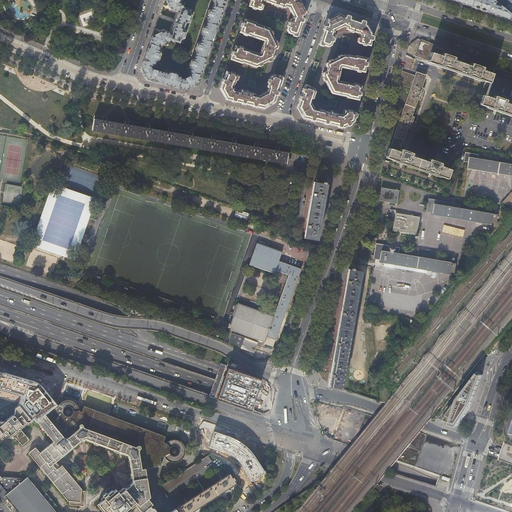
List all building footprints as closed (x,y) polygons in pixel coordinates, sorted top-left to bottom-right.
[(152,36),(149,44),(146,52),(141,69),(147,80),(153,82),(176,87),(187,90),(193,87),(198,84),(203,68),(212,43),(221,17),(226,0),(165,0),(170,10),(178,12),(170,33),(163,31),(152,36)] [(288,33),(297,36),(304,17),(306,11),(301,2),(300,0),(299,0),(250,0),(248,6),(260,10),(262,10),(263,6),(262,5),(262,4),(261,4),(262,2),(265,0),(266,1),(267,2),(281,7),(281,8),(282,8),(283,7),(284,8),(285,8),(286,7),(289,8),(293,17),(292,19),(291,19),(290,19),(286,30),(288,33)] [(491,0),(487,0),(487,1),(485,1),(481,0),(472,0),(471,6),(479,9),(487,12),(491,0)] [(494,6),(495,2),(492,0),(491,0),(487,12),(497,15),(507,19),(509,14),(500,6),(499,8),(494,6)] [(506,0),(492,0),(495,2),(500,6),(509,14),(507,19),(511,20),(511,4),(507,1),(506,0)] [(319,44),(328,47),(331,45),(335,35),(334,34),(333,34),(334,30),(343,26),(346,27),(346,28),(346,29),(352,31),(351,32),(352,32),(353,32),(356,33),(357,32),(358,33),(359,35),(359,37),(358,38),(357,42),(358,43),(370,46),(371,41),(373,34),(366,23),(363,22),(351,18),(346,16),(338,13),(327,19),(326,22),(325,25),(322,34),(321,37),(319,44)] [(242,62),(255,67),(274,59),(274,56),(273,54),(275,50),(277,49),(278,46),(269,28),(255,23),(256,22),(244,18),(243,21),(239,32),(264,41),(259,54),(235,45),(230,59),(242,63),(242,62)] [(511,73),(489,65),(443,49),(421,42),(419,48),(416,57),(489,82),(492,74),(495,75),(511,81),(511,73)] [(346,97),(359,100),(362,86),(338,81),(341,67),(364,72),(367,58),(355,55),(355,56),(347,54),(347,55),(343,54),(326,63),(326,65),(327,67),(325,72),(323,73),(322,75),(331,92),(333,94),(346,97)] [(253,106),(263,109),(274,103),(277,94),(283,78),(274,74),(270,76),(267,87),(268,88),(267,91),(258,96),(255,95),(255,94),(255,93),(242,90),(242,89),(241,89),(241,90),(239,89),(238,90),(235,89),(233,86),(234,83),(235,83),(236,80),(237,80),(238,76),(237,75),(226,71),(220,88),(226,99),(234,101),(253,106)] [(410,88),(414,76),(403,73),(400,85),(410,88)] [(414,76),(410,88),(390,149),(389,148),(386,158),(447,179),(450,169),(439,166),(440,163),(429,159),(428,162),(411,156),(412,153),(400,149),(408,128),(410,129),(414,117),(412,116),(417,99),(420,100),(424,88),(421,87),(424,79),(421,78),(420,79),(414,76)] [(343,128),(344,128),(354,121),(356,112),(344,110),(343,113),(340,115),(339,115),(339,114),(331,112),(331,111),(330,111),(330,112),(319,109),(318,109),(318,110),(315,110),(310,101),(311,98),(312,99),(313,98),(315,91),(314,88),(304,85),(299,100),(297,107),(303,118),(314,121),(340,127),(343,128)] [(511,105),(504,103),(505,100),(494,96),(493,99),(482,95),(480,103),(511,114),(511,105)] [(92,130),(286,164),(288,153),(285,152),(279,151),(279,148),(255,144),(254,143),(254,147),(236,144),(236,140),(212,136),(211,136),(211,139),(193,136),(193,133),(169,128),(168,128),(168,132),(149,129),(150,125),(125,121),(124,124),(106,121),(107,118),(94,115),(92,130)] [(467,169),(511,176),(511,164),(478,159),(478,154),(465,152),(463,161),(468,162),(467,169)] [(94,197),(51,182),(30,244),(74,259),(94,197)] [(304,238),(317,240),(326,188),(326,184),(325,184),(325,182),(322,182),(322,183),(314,182),(304,238)] [(386,202),(396,203),(399,190),(381,187),(378,200),(386,202)] [(511,192),(503,203),(509,209),(511,205),(511,192)] [(432,215),(491,225),(491,223),(495,223),(497,214),(460,207),(461,204),(428,198),(426,212),(432,213),(432,215)] [(249,214),(236,209),(234,216),(243,219),(244,218),(247,219),(249,214)] [(392,231),(417,235),(420,217),(395,213),(392,231)] [(249,264),(274,273),(275,273),(276,273),(277,273),(278,273),(278,272),(279,271),(289,275),(274,316),(237,304),(228,329),(265,342),(266,337),(275,340),(301,269),(278,261),(281,252),(257,243),(249,264)] [(379,262),(449,274),(449,272),(453,273),(455,263),(399,254),(400,247),(395,246),(394,253),(388,252),(389,245),(376,243),(373,259),(379,260),(379,262)] [(328,386),(341,389),(361,271),(353,270),(353,268),(350,268),(350,269),(348,269),(346,280),(343,298),(333,355),(331,368),(330,373),(329,382),(329,383),(328,386)] [(125,294),(178,312),(181,307),(127,288),(125,294)] [(240,348),(254,353),(257,342),(231,333),(228,342),(241,346),(240,348)] [(260,379),(227,368),(217,398),(250,409),(260,379)] [(0,371),(0,408),(0,409),(15,401),(18,405),(30,419),(33,417),(34,419),(35,419),(55,404),(47,394),(40,385),(35,382),(9,374),(0,371)] [(458,400),(443,421),(458,426),(470,410),(483,375),(480,373),(479,372),(457,399),(458,400)] [(55,404),(35,419),(36,421),(53,442),(50,445),(47,448),(40,453),(36,448),(29,454),(68,502),(70,502),(70,506),(84,507),(86,492),(83,491),(83,490),(62,466),(61,467),(56,462),(58,461),(61,458),(81,442),(81,441),(82,441),(83,440),(84,440),(85,440),(86,441),(124,455),(125,455),(126,455),(127,456),(127,457),(128,458),(128,459),(129,460),(132,479),(132,480),(132,481),(132,482),(132,484),(131,485),(126,489),(124,488),(119,492),(116,490),(114,492),(112,490),(108,494),(107,493),(103,496),(104,497),(101,500),(103,501),(98,506),(103,511),(123,511),(130,506),(131,508),(135,505),(137,508),(140,511),(143,511),(152,505),(153,504),(148,499),(150,497),(145,468),(161,466),(160,457),(163,456),(164,457),(165,459),(167,460),(168,461),(170,462),(172,463),(174,463),(176,463),(178,462),(180,461),(181,460),(183,459),(186,460),(188,455),(185,453),(185,452),(185,450),(185,448),(184,447),(183,445),(182,443),(180,442),(179,441),(177,440),(175,440),(173,440),(171,440),(169,441),(167,442),(166,443),(164,443),(166,437),(84,406),(82,412),(79,411),(79,410),(79,408),(78,406),(77,405),(76,403),(74,402),(72,401),(70,401),(68,400),(66,400),(64,401),(63,402),(61,403),(59,404),(58,406),(56,404),(55,404)] [(30,419),(18,405),(14,408),(14,414),(14,415),(13,415),(9,418),(4,422),(0,421),(0,430),(1,432),(2,434),(3,433),(4,435),(5,436),(7,437),(10,434),(12,435),(13,434),(15,437),(22,445),(28,440),(20,430),(18,430),(18,428),(20,428),(25,424),(25,421),(28,422),(30,419)] [(21,430),(20,430),(28,440),(29,439),(21,430)] [(235,440),(214,433),(210,446),(227,452),(234,456),(239,461),(252,480),(263,473),(250,454),(244,448),(235,440)] [(211,462),(208,456),(160,487),(164,493),(211,462)] [(192,511),(208,501),(226,490),(236,484),(233,481),(235,480),(233,477),(232,478),(229,474),(172,511),(171,511),(192,511)] [(56,511),(54,509),(57,506),(44,490),(40,493),(27,477),(23,480),(22,478),(4,477),(0,479),(0,496),(4,501),(7,498),(18,511),(56,511)]
